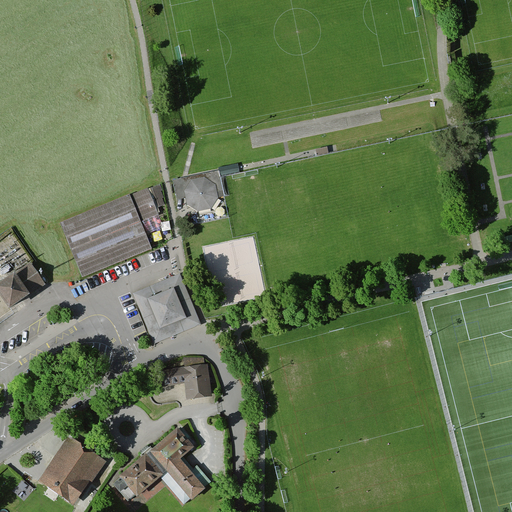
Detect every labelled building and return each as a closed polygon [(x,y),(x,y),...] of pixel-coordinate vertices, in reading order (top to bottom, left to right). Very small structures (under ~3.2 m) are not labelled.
[(221,178),(255,169),(252,154),(217,163),(221,178)] [(204,177),(194,180),(186,192),(190,205),(200,210),(212,208),(219,197),(216,184),(204,177)] [(128,193),(60,220),(83,276),(151,249),(128,193)] [(0,239),(0,242),(8,261),(24,254),(15,233),(0,239)] [(0,298),(7,309),(43,284),(28,263),(20,268),(13,273),(12,272),(0,279),(0,298)] [(180,273),(132,292),(153,343),(200,324),(180,273)] [(210,365),(168,368),(170,382),(185,381),(187,397),(212,395),(210,365)] [(196,445),(178,425),(114,481),(133,502),(140,496),(145,501),(165,484),(184,505),(208,485),(183,457),(196,445)] [(73,502),(106,461),(72,434),(39,475),(73,502)]
